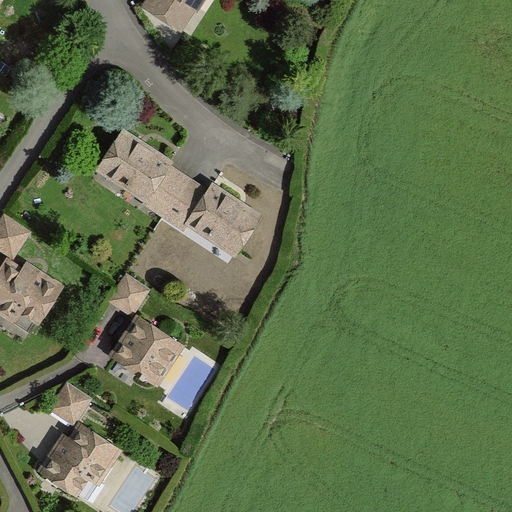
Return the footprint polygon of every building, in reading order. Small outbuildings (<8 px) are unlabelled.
[(171,23),(186,1),(183,0),(149,0),(146,7),(171,23)] [(124,133),(101,166),(148,197),(153,192),(169,166),(170,164),(124,133)] [(189,179),(169,166),(153,192),(172,205),(189,179)] [(209,192),(189,179),(172,205),(192,218),(209,192)] [(212,187),(209,192),(192,218),(190,221),(238,251),(259,217),(212,187)] [(31,232),(6,216),(0,225),(0,246),(15,256),(31,232)] [(23,274),(7,264),(0,273),(0,305),(16,316),(20,310),(38,322),(59,289),(26,268),(23,274)] [(148,290),(127,276),(112,300),(133,314),(148,290)] [(180,343),(142,318),(117,356),(155,381),(180,343)] [(91,398),(69,384),(53,408),(75,423),(91,398)] [(116,448),(84,427),(74,442),(68,438),(46,471),(78,492),(90,474),(96,479),(116,448)]
